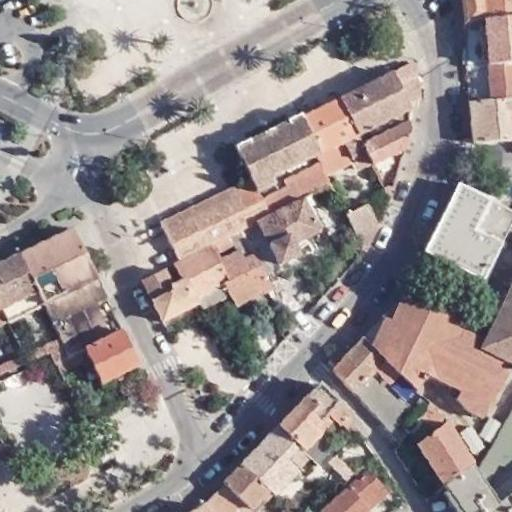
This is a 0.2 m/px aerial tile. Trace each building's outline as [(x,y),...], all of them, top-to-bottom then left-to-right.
[(511,0),(457,0),(459,8),(511,4),(511,0)] [(511,4),(459,8),(460,53),(480,52),(511,50),(511,4)] [(511,50),(480,52),(483,87),(511,83),(511,50)] [(405,51),(335,85),(352,120),(362,115),(365,121),(376,116),(373,110),(387,102),(389,107),(398,104),(396,98),(409,92),(407,88),(412,84),(413,67),(405,51)] [(467,128),(511,125),(511,83),(483,87),(463,88),(467,128)] [(352,120),(335,85),(325,90),(316,94),(333,130),(337,128),(344,142),(354,138),(380,192),(382,186),(365,150),(357,131),(352,120)] [(333,130),(316,94),(298,103),(315,137),(310,140),(315,151),(320,161),(343,149),(333,130)] [(315,137),(298,103),(265,120),(284,154),(310,140),(315,137)] [(401,108),(357,131),(365,150),(399,133),(405,117),(401,108)] [(284,154),(265,120),(232,136),(246,163),(252,177),(268,169),(264,161),(277,157),(284,154)] [(265,203),(305,182),(325,171),(320,161),(315,151),(285,165),(290,174),(258,190),(263,200),(265,203)] [(264,161),(268,169),(273,167),(275,172),(283,168),(277,157),(264,161)] [(252,177),(246,163),(229,172),(233,179),(159,214),(173,244),(263,200),(258,190),(252,177)] [(452,168),(418,235),(478,265),(504,213),(511,196),(452,168)] [(156,208),(159,214),(233,179),(229,172),(156,208)] [(265,203),(251,212),(272,254),(292,244),(286,233),(313,220),(299,192),(308,188),(305,182),(265,203)] [(362,188),(338,199),(355,235),(371,210),(362,188)] [(511,196),(504,213),(511,216),(511,258),(497,292),(492,301),(487,312),(477,332),(468,329),(436,375),(456,385),(452,393),(469,400),(467,403),(484,411),(511,363),(511,196)] [(63,299),(100,281),(69,214),(14,239),(36,286),(46,308),(63,299)] [(235,219),(227,223),(231,232),(228,234),(230,238),(237,250),(249,243),(235,219)] [(209,232),(169,251),(175,264),(187,289),(188,291),(218,276),(214,270),(220,268),(210,248),(207,241),(212,240),(209,232)] [(230,238),(210,248),(220,268),(231,291),(240,286),(252,280),(266,273),(249,243),(237,250),(230,238)] [(0,245),(0,303),(0,304),(36,286),(14,239),(0,245)] [(162,270),(155,256),(136,265),(154,305),(187,289),(175,264),(162,270)] [(394,288),(455,307),(459,299),(408,275),(394,288)] [(256,287),(252,280),(240,286),(244,295),(256,287)] [(425,369),(436,375),(468,329),(450,320),(455,307),(394,288),(392,287),(358,324),(417,383),(425,369)] [(484,297),(492,301),(497,292),(489,288),(484,297)] [(187,289),(154,305),(159,313),(192,298),(187,289)] [(54,324),(71,316),(63,299),(46,308),(53,322),(54,324)] [(478,315),(468,329),(477,332),(487,312),(459,299),(455,307),(478,315)] [(450,320),(468,329),(478,315),(455,307),(450,320)] [(92,366),(131,348),(115,316),(79,332),(61,340),(48,347),(52,355),(81,341),(92,366)] [(54,324),(61,340),(79,332),(71,316),(54,324)] [(61,340),(54,324),(53,322),(40,328),(48,347),(61,340)] [(416,402),(425,390),(417,383),(358,324),(328,355),(347,378),(394,434),(416,402)] [(20,346),(16,338),(7,342),(11,350),(20,346)] [(0,355),(11,350),(7,342),(0,345),(0,355)] [(270,414),(291,433),(293,435),(300,428),(297,425),(306,416),(321,399),(330,390),(332,389),(312,371),(270,414)] [(511,389),(474,457),(472,456),(468,455),(439,474),(466,511),(511,511),(511,484),(498,494),(483,472),(495,452),(506,456),(511,445),(511,389)] [(342,403),(330,390),(321,399),(334,412),(342,403)] [(438,411),(425,390),(416,402),(427,419),(438,411)] [(364,450),(369,445),(370,445),(348,411),(342,418),(364,450)] [(409,433),(439,474),(468,455),(440,413),(409,433)] [(233,455),(261,481),(262,482),(288,454),(279,446),(291,433),(270,414),(233,455)] [(297,425),(300,428),(309,419),(306,416),(297,425)] [(300,428),(293,435),(309,450),(325,434),(309,419),(300,428)] [(488,422),(481,419),(472,435),(480,439),(488,422)] [(199,490),(219,511),(231,511),(261,481),(233,455),(199,490)] [(322,471),(331,481),(343,469),(334,458),(322,471)] [(354,511),(366,501),(360,495),(378,477),(362,460),(316,504),(322,511),(354,511)] [(385,484),(378,477),(360,495),(366,501),(385,484)] [(195,495),(208,511),(219,511),(199,490),(195,495)] [(205,511),(195,495),(166,511),(205,511)]
